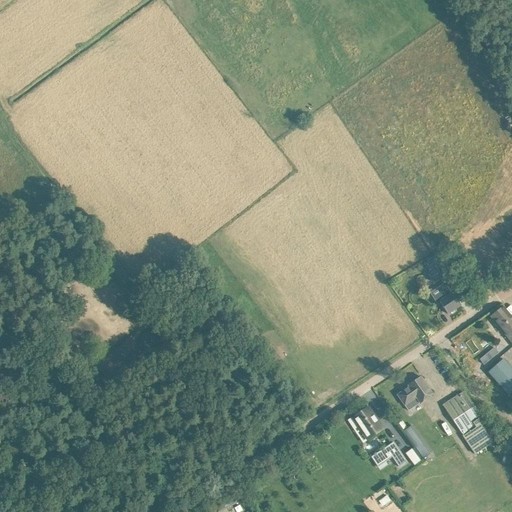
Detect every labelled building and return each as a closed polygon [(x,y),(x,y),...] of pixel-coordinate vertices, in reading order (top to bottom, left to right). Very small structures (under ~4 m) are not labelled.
[(430,259),(423,264),(430,274),(428,274),(434,282),(443,276),(438,269),(438,268),(436,269),(430,259)] [(439,302),(448,314),(460,306),(452,293),(445,283),(437,288),(441,293),(434,298),(437,303),(439,302)] [(511,307),(510,305),(505,309),(503,306),(490,317),(511,343),(511,307)] [(493,346),(478,359),(483,364),(498,352),(493,346)] [(508,396),(511,392),(511,371),(511,370),(502,360),(487,372),(496,383),(508,396)] [(81,366),(73,373),(79,381),(91,371),(85,363),(81,366)] [(432,394),(421,377),(418,379),(417,378),(410,383),(411,383),(408,385),(409,387),(397,395),(408,411),(432,394)] [(443,405),(475,454),(496,441),(481,417),(464,391),(443,405)] [(348,421),(352,427),(357,424),(367,439),(381,429),(367,409),(348,421)] [(423,459),(432,452),(422,439),(414,445),(423,459)] [(371,457),(377,467),(392,457),(398,467),(407,461),(393,441),(376,453),(375,453),(373,454),(374,455),(371,457)] [(411,448),(405,453),(414,465),(420,460),(411,448)] [(219,511),(221,511),(238,503),(233,495),(215,505),(219,511)]
